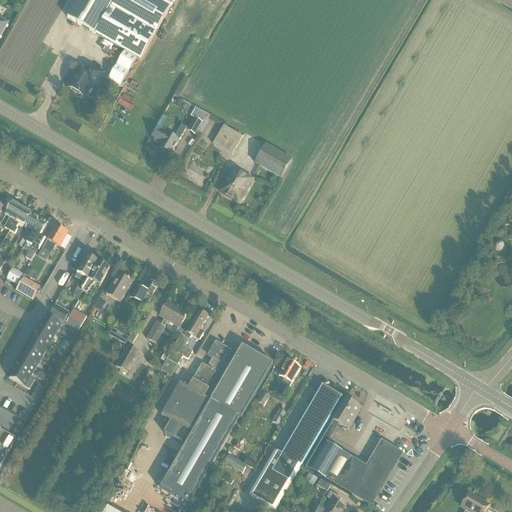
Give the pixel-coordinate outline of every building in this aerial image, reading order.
[(121,87),(137,58),(141,61),(175,0),(78,0),(68,18),(96,35),(125,52),(109,80),(121,87)] [(0,39),(9,24),(0,18),(0,39)] [(81,70),(71,89),(73,90),(72,92),(80,96),(81,94),(83,96),(91,100),(96,91),(94,90),(104,72),(92,65),(87,74),(81,70)] [(196,108),(191,116),(195,119),(202,123),(200,127),(197,132),(201,134),(211,116),(196,108)] [(197,132),(200,127),(202,123),(195,119),(188,131),(195,135),(197,132)] [(161,147),(159,149),(171,156),(187,128),(182,125),(175,138),(168,135),(161,131),(154,142),(161,147)] [(243,138),(224,126),(213,145),(232,156),(243,138)] [(293,160),(266,145),(255,164),(281,179),(293,160)] [(240,204),(254,179),(240,171),(239,171),(234,169),(220,192),(240,204)] [(193,178),(187,187),(206,199),(212,190),(193,178)] [(10,231),(23,208),(19,206),(19,205),(17,203),(14,204),(13,203),(6,216),(10,218),(5,228),(10,231)] [(19,224),(25,227),(33,214),(23,208),(10,231),(15,234),(18,229),(17,228),(19,224)] [(30,238),(41,219),(34,215),(26,230),(28,231),(26,236),(30,238)] [(24,249),(23,250),(29,254),(31,251),(32,251),(34,248),(40,250),(46,240),(41,237),(48,223),(41,219),(30,238),(29,240),(27,244),(24,249)] [(56,247),(60,249),(68,234),(57,228),(48,242),(39,258),(47,262),(56,247)] [(497,243),(495,246),(496,250),(499,252),(503,251),(505,248),(504,244),(501,242),(497,243)] [(31,251),(29,254),(24,263),(29,266),(36,254),(32,251),(31,251)] [(82,292),(99,263),(88,256),(78,274),(82,277),(77,289),(82,292)] [(100,287),(110,270),(99,263),(82,292),(87,295),(95,285),(100,287)] [(7,279),(18,285),(24,275),(13,269),(7,279)] [(28,269),(25,275),(31,279),(35,273),(28,269)] [(7,279),(10,274),(2,270),(0,273),(0,276),(6,280),(7,279)] [(107,296),(121,304),(133,283),(119,275),(107,296)] [(23,278),(16,291),(33,301),(41,288),(23,278)] [(131,298),(147,307),(159,287),(150,282),(144,291),(138,287),(131,298)] [(105,302),(99,299),(94,307),(100,310),(105,302)] [(178,329),(180,330),(188,315),(168,303),(160,318),(165,321),(162,325),(157,322),(147,339),(156,345),(166,327),(168,323),(178,329)] [(56,305),(51,314),(64,322),(70,314),(56,305)] [(196,339),(200,341),(204,333),(200,331),(209,317),(199,312),(188,331),(185,329),(169,358),(168,357),(167,360),(167,361),(178,367),(183,358),(189,361),(194,352),(186,348),(192,337),(196,339)] [(41,326),(56,335),(62,326),(46,316),(41,326)] [(78,318),(73,328),(79,331),(85,322),(78,318)] [(51,344),(56,335),(41,326),(35,334),(51,344)] [(128,342),(133,345),(141,330),(136,327),(130,339),(129,339),(128,342)] [(70,329),(66,336),(73,340),(77,333),(70,329)] [(128,342),(129,339),(113,329),(109,335),(126,345),(128,342)] [(180,330),(178,329),(175,334),(180,337),(183,332),(180,330)] [(46,352),(51,344),(35,334),(30,343),(46,352)] [(189,389),(205,398),(225,363),(222,362),(229,350),(216,342),(209,355),(214,358),(208,368),(203,365),(189,389)] [(41,361),(46,352),(30,343),(25,352),(41,361)] [(128,373),(140,353),(128,346),(116,367),(128,373)] [(243,417),(253,400),(274,365),(243,347),(213,400),(243,417)] [(36,370),(41,361),(25,352),(20,361),(36,370)] [(20,361),(15,369),(31,379),(36,370),(20,361)] [(171,380),(178,367),(167,361),(161,371),(168,375),(167,377),(171,380)] [(301,369),(299,368),(288,361),(279,376),(284,380),(282,384),(289,388),(301,369)] [(15,369),(9,379),(30,391),(35,381),(31,379),(15,369)] [(143,383),(148,387),(152,382),(147,378),(143,383)] [(189,389),(189,388),(181,384),(162,417),(171,422),(164,434),(186,446),(161,490),(189,506),(240,419),(242,420),(243,417),(213,400),(212,401),(205,398),(189,389)] [(343,398),(331,391),(330,384),(323,386),(322,386),(323,387),(282,456),(275,452),(250,496),(276,511),(342,398),(343,398)] [(39,385),(34,395),(38,397),(44,388),(39,385)] [(264,407),(268,400),(270,398),(263,393),(257,402),(264,407)] [(362,409),(348,400),(347,400),(334,422),(333,422),(331,426),(336,429),(336,428),(338,425),(345,429),(352,417),(355,419),(362,409)] [(280,409),(272,422),(279,426),(287,413),(280,409)] [(337,429),(336,428),(336,429),(331,426),(307,467),(372,506),(402,454),(382,442),(367,467),(328,444),(337,429)] [(244,464),(230,455),(225,463),(242,474),(247,466),(244,464)] [(247,466),(254,470),(258,464),(247,458),(244,464),(247,466)] [(309,474),(305,481),(314,487),(318,479),(309,474)] [(234,480),(229,477),(226,482),(231,485),(234,480)] [(317,486),(328,492),(331,487),(321,481),(317,486)] [(339,505),(339,504),(342,499),(331,493),(328,498),(332,501),(327,509),(320,505),(316,511),(342,511),(345,508),(339,505)] [(463,509),(468,511),(485,511),(489,506),(471,495),(463,509)]
